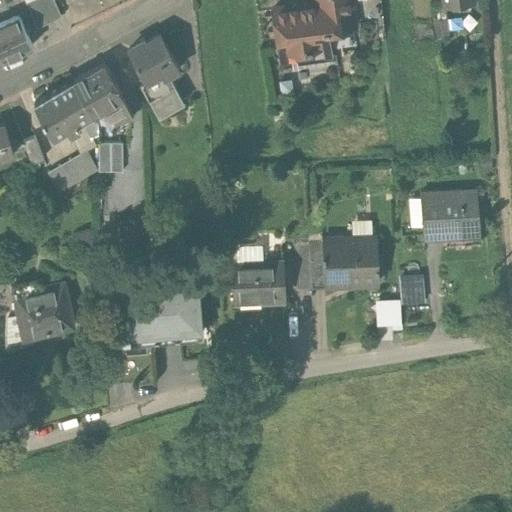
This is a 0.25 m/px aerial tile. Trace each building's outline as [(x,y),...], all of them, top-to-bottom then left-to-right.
[(59,15),(52,0),(37,0),(45,20),(59,15)] [(315,0),(270,8),(273,29),(276,29),(278,41),(292,39),(293,47),(327,41),(324,26),(352,22),(348,0),(315,0)] [(246,11),(208,15),(212,60),(252,56),(246,11)] [(19,13),(0,22),(0,50),(3,56),(33,42),(19,13)] [(179,66),(160,31),(145,39),(144,37),(128,46),(145,77),(140,80),(153,104),(173,92),(163,74),(168,72),(179,66)] [(104,60),(73,77),(91,109),(104,102),(114,120),(132,111),(121,92),(122,92),(104,60)] [(178,90),(168,72),(163,74),(173,92),(178,90)] [(73,77),(33,100),(51,132),(64,124),(68,131),(71,129),(80,124),(77,117),(91,109),(73,77)] [(91,109),(77,117),(80,124),(71,129),(78,141),(50,157),(60,176),(94,157),(87,145),(98,139),(97,121),(91,109)] [(3,121),(0,121),(0,153),(12,150),(3,121)] [(122,140),(98,141),(98,169),(122,168),(122,140)] [(476,189),(420,193),(423,237),(445,236),(445,229),(478,227),(476,189)] [(376,237),(322,240),(324,287),(324,289),(351,288),(351,284),(378,283),(376,237)] [(322,244),(308,245),(311,289),(312,289),(312,288),(324,287),(322,244)] [(308,245),(293,245),(296,290),(311,289),(308,245)] [(282,261),(231,264),(233,300),(284,298),(282,261)] [(403,276),(404,301),(428,300),(427,275),(403,276)] [(31,289),(14,293),(17,306),(7,308),(6,337),(24,338),(24,339),(26,338),(25,331),(69,321),(65,304),(69,302),(63,276),(30,284),(31,289)] [(197,280),(144,285),(146,302),(165,301),(169,343),(202,341),(197,280)] [(150,360),(117,369),(121,384),(134,381),(136,386),(156,380),(150,360)] [(15,374),(0,377),(6,401),(21,397),(15,374)]
